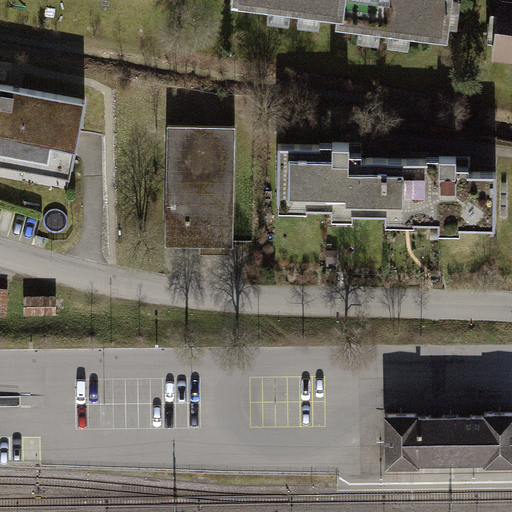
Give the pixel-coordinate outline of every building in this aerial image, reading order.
[(247,0),(247,8),(455,32),(459,0),(247,0)] [(511,0),(510,1),(502,60),(511,60),(511,0)] [(87,95),(0,78),(0,164),(72,178),(87,95)] [(241,128),(170,127),(169,246),(239,247),(241,128)] [(371,145),(293,144),(292,211),(349,211),(349,220),(370,221),(370,214),(401,214),(401,225),(511,226),(511,174),(478,174),(478,155),(371,154),(371,145)] [(511,458),(511,410),(488,410),(488,412),(416,413),(416,411),(388,411),(389,460),(417,460),(417,456),(489,455),(489,459),(511,458)]
